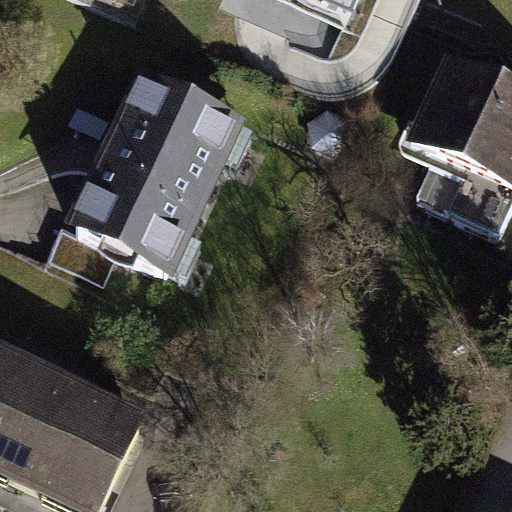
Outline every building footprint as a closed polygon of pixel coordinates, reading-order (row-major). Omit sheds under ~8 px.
[(307,0),(353,20),(361,0),(307,0)] [(0,87),(22,41),(0,30),(0,87)] [(511,217),(511,99),(451,72),(413,158),(437,168),(419,208),(500,244),(511,217)] [(258,142),(143,95),(81,245),(195,292),(258,142)] [(0,483),(60,511),(97,511),(136,433),(0,367),(0,483)]
